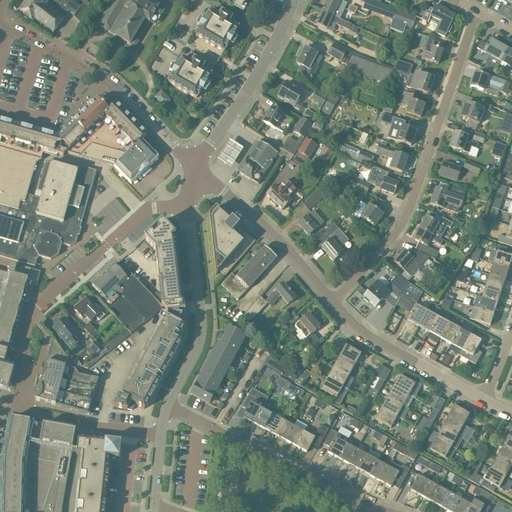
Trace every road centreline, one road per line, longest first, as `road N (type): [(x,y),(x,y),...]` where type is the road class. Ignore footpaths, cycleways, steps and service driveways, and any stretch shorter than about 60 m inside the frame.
road 1 (residential): [(99,427),(26,405),(20,385),(29,315),(147,210),(184,206)]
road 2 (residential): [(331,301),(400,215),(472,7)]
road 3 (residential): [(197,170),(110,88),(0,29)]
road 4 (residential): [(165,405),(363,504)]
road 5 (residential): [(165,405),(200,332),(184,206)]
road 6 (residential): [(197,170),(292,0)]
road 7 (residential): [(331,301),(271,231),(197,170)]
road 8 (residential): [(485,400),(358,329),(331,301)]
